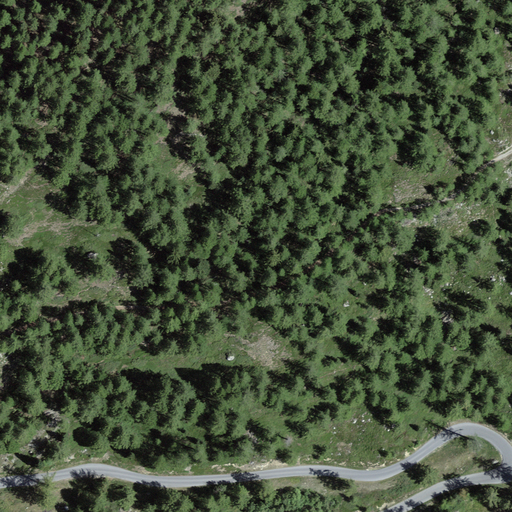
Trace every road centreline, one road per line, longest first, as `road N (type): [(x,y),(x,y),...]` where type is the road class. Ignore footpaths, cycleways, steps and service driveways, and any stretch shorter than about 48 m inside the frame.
road 1 (track): [(511,152),(443,196),(377,212),(290,276),(219,301),(72,314),(0,338)]
road 2 (unclassified): [(0,478),(399,465),(473,430),(503,441),(511,459)]
road 3 (unclassified): [(511,462),(507,471),(396,511)]
